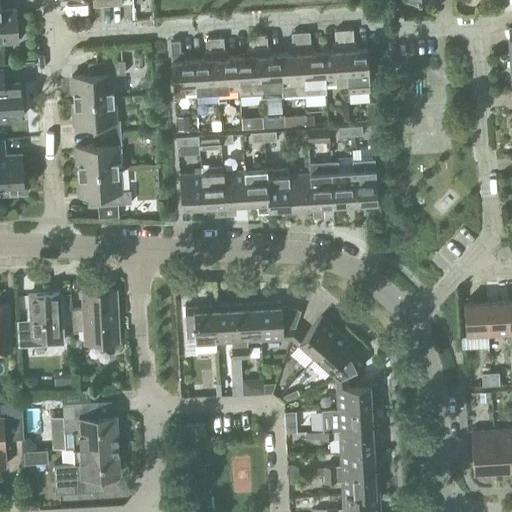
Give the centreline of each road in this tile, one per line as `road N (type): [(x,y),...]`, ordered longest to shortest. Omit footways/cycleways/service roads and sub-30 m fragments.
road 1 (residential): [(472,263),(489,242),(491,222),(477,48),(459,29),(440,22),(40,29)]
road 2 (residential): [(142,252),(274,250),(340,262),(411,316)]
road 3 (residential): [(283,511),(276,412),(267,404),(149,408)]
road 4 (residential): [(55,247),(40,29)]
road 5 (residential): [(411,316),(447,397),(451,511)]
road 6 (residential): [(149,408),(142,252)]
